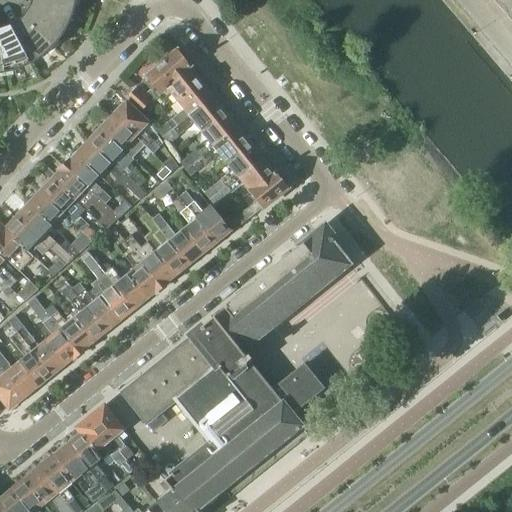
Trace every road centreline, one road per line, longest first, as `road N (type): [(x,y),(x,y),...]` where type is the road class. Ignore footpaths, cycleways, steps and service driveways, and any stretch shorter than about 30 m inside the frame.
road 1 (residential): [(0,440),(31,435),(331,191),(190,15),(156,5)]
road 2 (secondary): [(511,362),(324,511)]
road 3 (residential): [(0,167),(156,5)]
road 4 (secondary): [(394,511),(511,417)]
